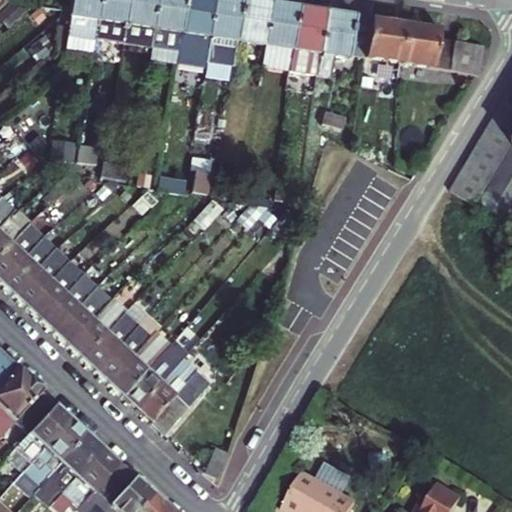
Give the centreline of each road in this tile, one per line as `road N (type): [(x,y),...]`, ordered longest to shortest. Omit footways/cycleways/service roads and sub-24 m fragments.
road 1 (residential): [(234,511),(511,62)]
road 2 (residential): [(0,319),(205,511)]
